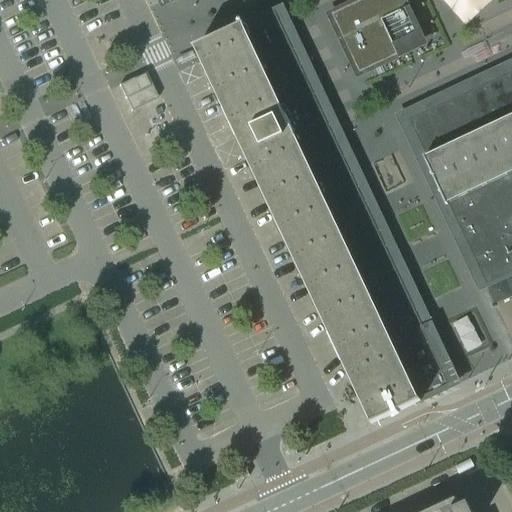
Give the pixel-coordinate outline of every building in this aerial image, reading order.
[(401,7),(398,0),(358,0),(329,13),(357,72),(395,56),(425,42),(406,4),(401,7)] [(246,27),(200,48),(365,396),(378,424),(417,405),(413,397),(418,394),(449,380),(313,93),(275,13),(246,27)] [(430,47),(446,42),(441,28),(426,33),(430,47)] [(511,73),(415,119),(432,156),(427,159),(449,206),(486,286),(511,274),(511,73)] [(132,80),(119,86),(131,112),(157,99),(150,85),(145,74),(132,80)] [(246,468),(233,474),(237,482),(250,476),(246,468)]
